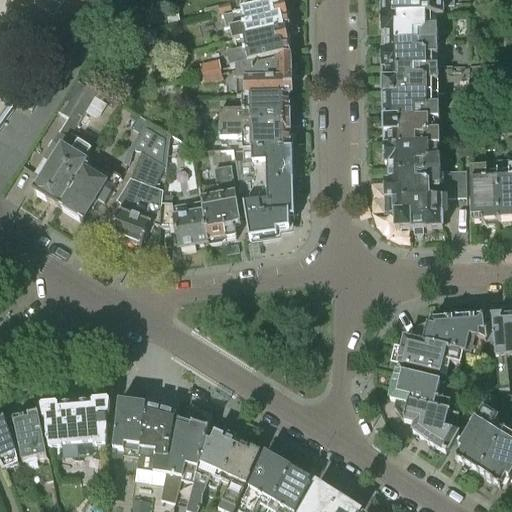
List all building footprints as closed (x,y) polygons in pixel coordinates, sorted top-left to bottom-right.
[(0,0),(0,131),(10,117),(15,110),(0,100),(0,29),(11,14),(58,46),(89,0),(0,0)] [(235,0),(238,12),(286,2),(285,0),(235,0)] [(382,19),(436,19),(437,18),(445,19),(445,18),(453,18),(453,10),(455,10),(454,0),(385,0),(382,4),(382,19)] [(241,14),(223,19),(226,32),(229,31),(232,44),(234,44),(288,32),(289,32),(287,20),(290,17),(287,4),(241,14)] [(230,5),(219,7),(219,8),(220,15),(232,13),(230,5)] [(167,17),(169,26),(180,24),(178,15),(167,17)] [(436,29),(436,19),(382,19),(382,45),(438,45),(438,29),(436,29)] [(290,44),(288,32),(234,44),(237,55),(227,57),(230,70),(236,69),(290,57),(288,48),(290,44)] [(126,52),(142,49),(139,36),(123,39),(126,52)] [(438,45),(382,45),(383,71),(432,69),(432,59),(438,59),(438,45)] [(242,99),(242,100),(288,99),(291,99),(290,57),(236,69),(236,83),(245,82),(245,99),(242,99)] [(202,77),(221,73),(224,72),(222,64),(193,70),(194,79),(202,77)] [(438,69),(432,69),(383,71),(383,97),(438,97),(437,85),(439,85),(438,69)] [(221,73),(202,77),(205,87),(223,83),(221,73)] [(52,165),(34,194),(59,211),(89,161),(94,152),(71,138),(99,93),(89,87),(79,81),(58,115),(68,121),(59,136),(58,136),(53,144),(43,160),(52,165)] [(511,105),(511,94),(503,95),(504,106),(511,105)] [(438,108),(438,97),(383,97),(384,124),(438,124),(438,123),(440,123),(439,108),(438,108)] [(219,128),(289,126),(289,113),(292,111),(292,104),(289,101),(288,99),(242,100),(242,113),(219,113),(219,128)] [(480,112),(480,99),(470,99),(471,113),(480,112)] [(133,153),(141,155),(157,130),(146,123),(132,146),(131,151),(127,150),(123,167),(130,168),(133,153)] [(438,124),(384,124),(385,150),(434,150),(440,149),(440,134),(438,134),(438,124)] [(289,136),(289,126),(219,128),(220,141),(243,140),(243,153),(251,153),(251,154),(253,154),(253,153),(293,153),(293,152),(290,152),(290,150),(292,147),(292,139),(289,136)] [(139,186),(131,182),(117,204),(122,207),(109,240),(142,252),(152,227),(153,227),(159,193),(155,191),(165,171),(166,172),(171,138),(157,130),(141,155),(140,157),(150,162),(139,186)] [(434,161),(434,150),(385,150),(385,167),(389,167),(389,176),(441,176),(440,161),(434,161)] [(251,153),(243,153),(243,159),(236,159),(239,185),(240,185),(267,185),(294,185),(293,153),(253,153),(253,154),(251,154),(251,153)] [(90,162),(89,161),(59,211),(83,226),(98,202),(105,206),(122,179),(91,160),(90,162)] [(498,224),(497,165),(486,166),(486,169),(471,170),(471,225),(485,224),(487,229),(494,229),(496,224),(498,224)] [(497,165),(498,224),(501,224),(504,228),(511,228),(511,224),(511,167),(509,168),(509,165),(497,165)] [(203,213),(209,248),(222,246),(226,242),(238,241),(236,231),(241,230),(236,195),(231,196),(229,189),(235,188),(232,169),(214,172),(217,189),(199,192),(203,213)] [(447,176),(448,201),(448,206),(468,205),(468,175),(447,176)] [(441,176),(389,176),(389,184),(385,184),(386,202),(434,201),(434,190),(441,190),(441,176)] [(290,218),(290,221),(295,221),(294,185),(267,185),(240,185),(244,210),(258,208),(260,220),(278,217),(290,218)] [(159,193),(153,227),(161,230),(160,231),(175,231),(178,253),(209,248),(203,213),(174,218),(173,207),(173,198),(163,198),(163,195),(159,193)] [(448,201),(434,201),(386,202),(386,218),(392,218),(396,221),(396,234),(427,232),(443,232),(443,219),(449,218),(448,206),(448,201)] [(290,233),(290,221),(290,218),(278,217),(260,220),(258,208),(244,210),(250,243),(277,240),(277,234),(290,233)] [(238,247),(225,249),(227,258),(239,256),(238,247)] [(511,371),(511,319),(492,321),(496,362),(499,395),(510,394),(508,372),(511,371)] [(475,343),(486,346),(484,322),(456,323),(447,323),(447,324),(432,324),(432,325),(416,332),(405,339),(404,341),(463,358),(471,360),(475,343)] [(463,358),(404,341),(398,369),(441,379),(441,378),(446,380),(451,365),(460,368),(463,358)] [(459,422),(458,422),(462,426),(469,428),(476,416),(460,412),(459,419),(449,416),(451,407),(454,408),(459,391),(396,375),(389,402),(396,404),(395,408),(459,422)] [(75,408),(79,459),(81,488),(82,499),(94,498),(92,487),(104,486),(106,450),(106,449),(108,433),(107,419),(109,419),(110,407),(110,405),(75,408)] [(113,456),(111,474),(108,474),(106,500),(107,500),(107,505),(106,505),(105,511),(132,511),(138,468),(146,410),(146,408),(120,405),(113,456)] [(79,459),(75,408),(41,410),(44,424),(45,424),(46,424),(47,437),(47,442),(46,442),(47,446),(48,446),(50,453),(62,453),(62,460),(79,459)] [(455,436),(458,422),(459,422),(395,408),(394,411),(395,411),(404,424),(403,424),(414,427),(412,435),(429,448),(430,447),(446,457),(459,436),(458,435),(457,436),(455,436)] [(162,413),(146,410),(138,468),(132,511),(158,511),(168,461),(177,418),(162,413)] [(499,422),(483,412),(459,452),(462,454),(456,464),(465,469),(478,477),(504,435),(496,429),(499,422)] [(47,461),(38,417),(29,419),(26,416),(26,415),(17,417),(17,418),(16,421),(14,422),(23,466),(47,461)] [(0,423),(0,464),(4,472),(18,466),(16,457),(17,456),(5,422),(0,423)] [(171,461),(168,461),(158,511),(187,511),(209,434),(179,425),(171,461)] [(221,484),(237,447),(236,447),(236,442),(228,439),(224,441),(209,434),(187,511),(200,511),(202,509),(203,500),(212,480),(221,484)] [(511,439),(504,435),(478,477),(492,486),(500,492),(506,482),(510,484),(511,480),(511,439)] [(239,448),(237,447),(221,484),(230,488),(219,511),(237,511),(247,490),(252,481),(251,480),(261,458),(251,453),(250,449),(243,445),(239,448)] [(277,466),(265,459),(241,511),(258,511),(260,509),(265,511),(269,511),(290,474),(289,473),(288,469),(282,465),(277,466)] [(54,484),(50,468),(40,470),(44,486),(54,484)] [(292,475),(290,474),(269,511),(299,511),(313,487),(303,481),(303,477),(297,473),(292,475)] [(333,511),(339,503),(317,489),(303,511),(333,511)] [(352,511),(339,503),(333,511),(352,511)]
